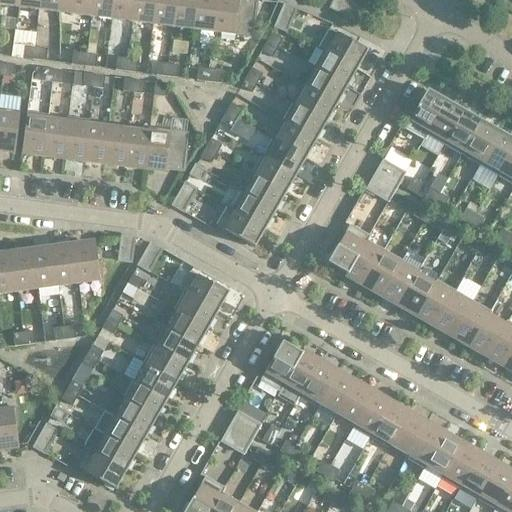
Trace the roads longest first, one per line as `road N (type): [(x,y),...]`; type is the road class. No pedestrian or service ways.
road 1 (residential): [(275,284),(434,17)]
road 2 (residential): [(275,284),(147,221),(0,205)]
road 3 (residential): [(511,422),(275,284)]
road 4 (residential): [(148,511),(275,284)]
